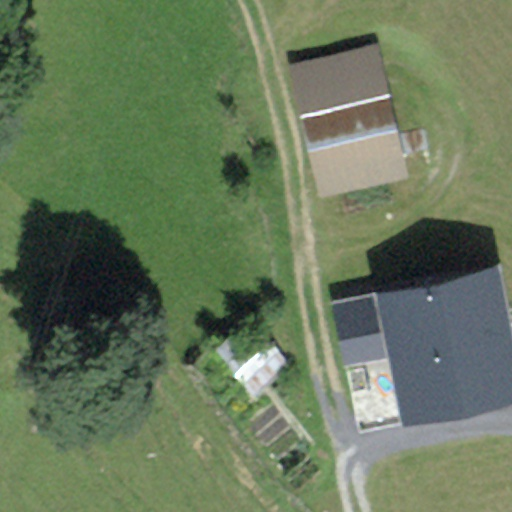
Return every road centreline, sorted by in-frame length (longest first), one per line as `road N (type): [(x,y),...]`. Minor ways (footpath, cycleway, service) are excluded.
road 1 (track): [(348,468),(267,55),(249,0)]
road 2 (track): [(357,511),(348,468),(375,444),(456,426),(511,428)]
